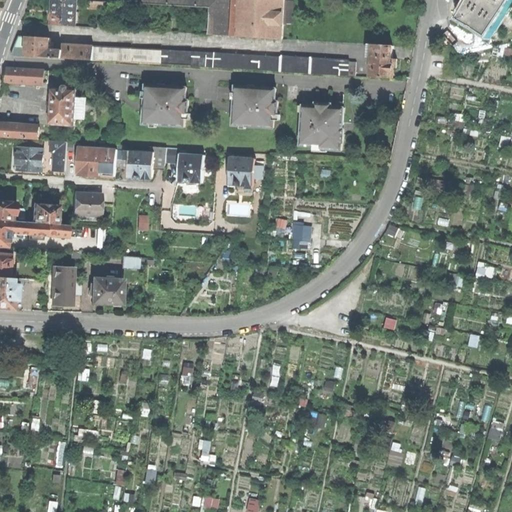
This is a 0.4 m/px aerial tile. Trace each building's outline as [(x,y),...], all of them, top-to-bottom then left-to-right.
[(54,0),(54,12),(53,25),(76,27),(77,1),(64,0),(54,0)] [(211,8),(211,0),(141,0),(142,4),(211,8)] [(232,0),(211,0),(211,8),(232,9),(232,0)] [(235,0),(235,10),(285,13),(285,0),(235,0)] [(510,5),(511,1),(511,0),(472,0),(462,18),(491,36),(504,15),(510,5)] [(230,36),(232,9),(211,8),(209,35),(230,36)] [(285,13),(235,10),(233,37),(283,39),(285,13)] [(18,42),(15,48),(28,48),(28,37),(20,37),(18,42)] [(27,57),(49,58),(50,50),(51,38),(28,37),(28,48),(27,57)] [(394,46),(370,44),(369,57),(373,57),(393,59),(394,46)] [(62,51),(50,50),(49,58),(94,61),(95,46),(63,45),(62,51)] [(282,57),(95,46),(94,61),(350,75),(350,61),(350,60),(282,56),(282,57)] [(27,57),(28,48),(15,48),(11,56),(27,57)] [(395,68),(396,59),(393,59),(373,57),(372,71),(372,77),(394,78),(395,68)] [(358,62),(350,61),(350,75),(357,76),(358,62)] [(43,83),(44,72),(8,69),(4,82),(43,85),(43,83)] [(145,107),(144,125),(186,127),(186,114),(189,114),(190,101),(187,101),(188,88),(166,87),(147,86),(145,107)] [(51,124),(75,126),(76,118),(77,98),(77,90),(69,90),(69,88),(68,87),(66,87),(64,88),(64,90),(53,89),(52,106),(51,124)] [(235,107),(234,126),(275,128),(276,115),(279,115),(280,103),(277,102),(277,89),(255,88),(236,87),(235,93),(235,100),(235,107)] [(86,99),(77,98),(76,118),(85,119),(86,99)] [(304,106),(302,146),(323,147),(323,149),(343,150),(343,143),(344,143),(345,129),(344,129),(344,126),(345,108),(323,107),(304,106)] [(0,137),(16,139),(17,125),(0,124),(0,137)] [(40,127),(17,125),(16,139),(39,140),(40,127)] [(68,142),(59,142),(59,149),(57,171),(66,171),(68,142)] [(166,171),(166,162),(167,149),(151,147),(151,153),(155,153),(154,170),(166,171)] [(19,159),(18,170),(43,172),(44,150),(20,148),(19,159)] [(104,176),(105,150),(80,148),(79,174),(90,175),(104,176)] [(166,162),(180,163),(180,154),(181,150),(167,149),(166,162)] [(104,176),(116,177),(116,166),(118,150),(105,150),(104,176)] [(125,160),(125,151),(118,150),(116,166),(129,167),(130,161),(125,160)] [(130,161),(129,167),(128,179),(134,180),(142,180),(142,178),(153,179),(154,170),(155,153),(151,153),(130,151),(130,161)] [(180,163),(179,182),(190,183),(204,183),(204,174),(210,174),(210,166),(205,165),(206,156),(180,154),(180,163)] [(255,179),(256,167),(256,159),(231,157),(229,185),(236,185),(236,186),(242,187),(242,186),(248,186),(254,186),(255,179)] [(264,167),(256,167),(255,179),(264,180),(264,167)] [(74,193),(73,215),(76,215),(96,216),(100,216),(101,195),(87,194),(74,193)] [(0,219),(9,221),(9,215),(15,215),(16,202),(4,202),(1,201),(0,201),(0,219)] [(46,223),(58,224),(59,205),(49,205),(45,204),(40,204),(34,203),(33,222),(46,223)] [(139,214),(139,230),(149,230),(149,214),(139,214)] [(33,222),(9,221),(0,219),(0,247),(7,248),(8,233),(45,236),(45,235),(46,223),(33,222)] [(58,224),(46,223),(45,235),(67,237),(68,225),(58,224)] [(305,248),(305,242),(313,242),(313,223),(294,223),(295,248),(305,248)] [(0,277),(8,278),(9,268),(12,268),(13,255),(0,253),(0,277)] [(129,257),(128,268),(139,269),(140,258),(129,257)] [(480,263),(477,276),(493,279),(496,266),(480,263)] [(53,267),(52,302),(61,302),(72,303),(74,268),(53,267)] [(0,277),(0,310),(17,311),(18,291),(15,290),(15,286),(15,285),(10,284),(11,279),(8,278),(0,277)] [(93,280),(92,303),(102,304),(111,304),(111,303),(121,303),(122,281),(93,280)] [(203,507),(217,510),(220,498),(206,496),(203,507)] [(248,511),(250,511),(259,511),(261,501),(251,499),(248,511)]
